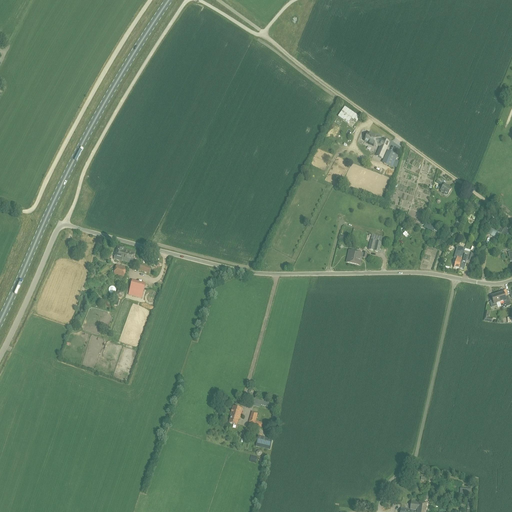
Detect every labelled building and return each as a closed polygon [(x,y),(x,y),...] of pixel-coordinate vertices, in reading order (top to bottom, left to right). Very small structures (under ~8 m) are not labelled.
[(356,122),(360,117),(345,107),(338,117),(348,124),(351,119),(356,122)] [(377,156),(383,158),(389,142),(384,139),(383,140),(380,139),(380,138),(368,133),(368,135),(367,135),(365,139),(366,140),(365,141),(370,143),(369,144),(374,146),(374,145),(377,146),(378,144),(381,146),(377,156)] [(398,156),(387,151),(382,163),(393,168),(398,156)] [(444,194),(447,196),(447,195),(448,196),(452,189),(445,184),(440,191),(444,193),(444,194)] [(430,230),(432,231),(434,226),(426,223),(424,228),(430,230)] [(501,233),(507,236),(511,239),(511,238),(511,235),(509,233),(511,229),(506,225),(503,230),(501,233)] [(487,234),(500,241),(503,235),(491,228),(487,234)] [(368,250),(379,252),(382,241),(383,237),(380,237),(372,235),(368,250)] [(121,260),(132,263),(135,252),(124,249),(124,248),(118,246),(114,259),(121,261),(121,260)] [(463,255),(464,252),(465,249),(458,246),(456,252),(459,253),(454,268),(459,269),(464,255),(463,255)] [(346,263),(353,264),(356,252),(349,251),(346,263)] [(353,264),(360,266),(361,258),(363,258),(362,258),(366,259),(367,253),(364,253),(363,254),(362,254),(356,252),(353,264)] [(474,254),(464,252),(463,255),(464,255),(459,269),(464,271),(467,260),(471,261),(474,254)] [(136,270),(150,274),(151,268),(138,264),(136,270)] [(113,275),(124,278),(127,268),(116,265),(113,275)] [(128,295),(142,299),(145,288),(131,284),(128,295)] [(498,294),(500,303),(504,301),(504,304),(505,303),(506,307),(511,306),(508,296),(505,297),(504,292),(498,294)] [(490,302),(492,307),(497,306),(496,304),(500,303),(498,294),(491,296),(493,301),(490,302)] [(483,321),(491,323),(492,319),(488,318),(489,312),(485,311),(483,321)] [(272,408),(273,404),(253,398),(251,405),(260,408),(260,405),(272,408)] [(229,423),(237,426),(239,420),(240,420),(243,410),(233,407),(230,416),(231,417),(229,423)] [(258,413),(252,412),(249,422),(254,424),(254,425),(261,427),(263,423),(256,421),(258,413)] [(255,447),(270,451),(273,440),(258,437),(255,447)] [(425,511),(427,504),(419,502),(419,503),(412,502),(410,510),(401,508),(400,511),(425,511)]
